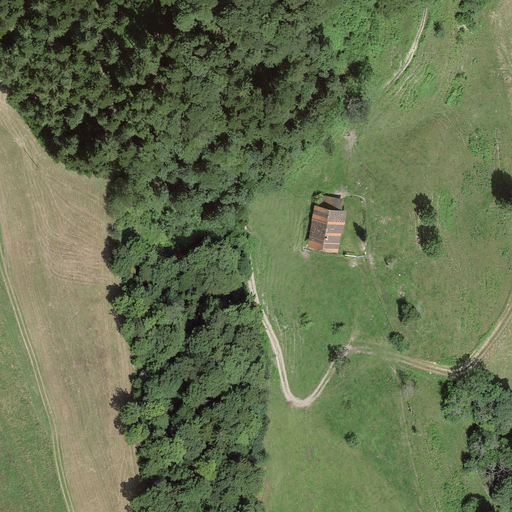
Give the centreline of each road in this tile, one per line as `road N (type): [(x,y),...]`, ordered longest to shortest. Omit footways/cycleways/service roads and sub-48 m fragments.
road 1 (track): [(287,395),(255,297),(244,224),(249,177),(292,89),(293,0)]
road 2 (track): [(75,511),(0,254)]
road 3 (track): [(287,395),(304,405),(353,340),(363,261)]
